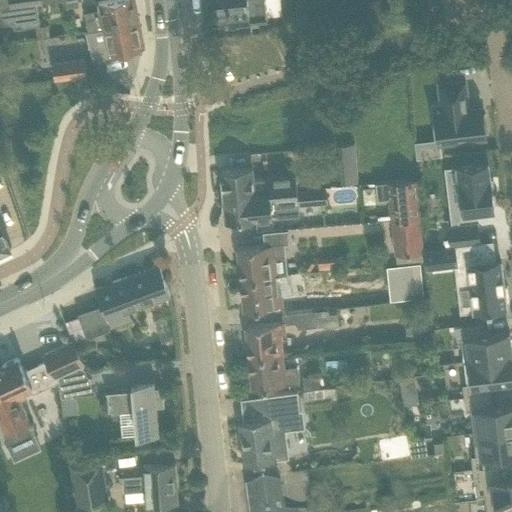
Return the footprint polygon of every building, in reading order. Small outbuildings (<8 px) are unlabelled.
[(139,21),(134,0),(105,0),(98,2),(99,8),(84,11),(88,31),(103,28),(139,21)] [(217,0),(219,14),(216,15),(217,26),(227,25),(227,23),(238,22),(238,20),(250,19),(250,18),(258,17),(267,16),(265,0),(217,0)] [(24,21),(39,19),(36,3),(10,6),(0,7),(0,24),(13,23),(12,11),(22,10),(24,21)] [(144,47),(139,21),(103,28),(88,31),(86,32),(92,59),(98,58),(99,62),(113,58),(112,54),(144,47)] [(84,59),(52,64),(55,79),(86,74),(84,59)] [(442,112),(435,113),(438,138),(439,143),(440,143),(485,138),(484,131),(487,131),(485,114),(482,114),(482,107),(468,109),(465,79),(439,83),(442,112)] [(359,181),(357,143),(344,143),(345,181),(359,181)] [(494,208),(488,162),(458,165),(462,202),(456,203),(458,219),(477,216),(476,210),(494,208)] [(296,175),(253,179),(252,167),(220,170),(223,196),(297,189),(296,175)] [(299,176),(300,188),(320,186),(319,174),(299,176)] [(416,179),(376,182),(377,199),(389,198),(391,220),(419,217),(416,179)] [(297,189),(223,196),(223,201),(225,222),(245,220),(257,219),(273,217),(272,205),(327,200),(326,187),(297,189)] [(419,217),(391,220),(394,253),(422,251),(419,217)] [(471,223),(448,226),(450,245),(455,245),(474,242),(480,242),(477,222),(471,223)] [(0,225),(0,253),(11,248),(0,225)] [(274,274),(272,255),(286,254),(285,242),(237,247),(240,278),(274,274)] [(424,249),(423,249),(426,269),(427,269),(445,267),(449,266),(458,265),(455,245),(450,245),(424,249)] [(317,259),(318,270),(339,268),(338,257),(317,259)] [(506,286),(503,286),(500,260),(468,263),(474,311),(506,307),(505,301),(508,301),(506,286)] [(420,263),(387,267),(390,300),(423,297),(420,263)] [(132,321),(128,310),(170,295),(159,264),(95,288),(102,306),(110,329),(132,321)] [(276,294),(274,274),(240,278),(244,309),(282,305),(281,294),(276,294)] [(339,325),(338,312),(329,313),(328,308),(296,312),(298,329),(339,325)] [(285,333),(283,321),(245,325),(248,356),(282,353),(280,333),(285,333)] [(511,355),(509,331),(482,334),(481,322),(455,325),(457,339),(462,338),(464,361),(511,355)] [(71,369),(84,364),(73,341),(44,354),(47,361),(54,377),(58,375),(58,381),(60,397),(73,396),(71,369)] [(301,382),(299,366),(284,368),(282,353),(248,356),(252,387),(301,382)] [(511,378),(511,356),(511,355),(464,361),(467,383),(462,383),(464,397),(489,394),(488,382),(511,378)] [(17,358),(0,365),(0,421),(5,433),(3,439),(6,445),(10,444),(34,432),(19,400),(24,397),(22,393),(30,389),(32,393),(58,381),(58,375),(54,377),(47,361),(24,371),(17,358)] [(320,387),(319,375),(303,377),(304,389),(320,387)] [(154,378),(132,380),(133,389),(107,392),(109,410),(134,407),(137,433),(158,431),(156,405),(164,404),(163,386),(154,387),(154,378)] [(328,388),(303,390),(305,402),(329,399),(328,388)] [(416,388),(401,391),(403,405),(418,403),(416,388)] [(262,419),(238,422),(243,463),(263,460),(276,458),(275,452),(288,450),(283,413),(300,410),(297,391),(259,396),(262,419)] [(511,403),(491,406),(489,394),(464,397),(466,410),(470,410),(473,432),(511,427),(511,403)] [(511,451),(511,427),(473,432),(475,454),(471,455),(473,469),(498,466),(497,453),(511,451)] [(429,435),(412,437),(414,454),(431,452),(429,435)] [(410,456),(407,437),(388,440),(391,459),(410,456)] [(443,441),(433,443),(435,453),(445,451),(443,441)] [(101,459),(70,464),(76,503),(107,498),(101,459)] [(177,501),(175,462),(142,465),(143,466),(119,467),(120,481),(123,481),(124,490),(144,489),(145,504),(177,501)] [(511,499),(511,476),(500,479),(498,466),(473,469),(477,505),(484,504),(484,503),(511,499)] [(309,511),(302,511),(284,511),(281,486),(247,490),(250,511),(309,511)] [(0,496),(0,511),(14,511),(14,509),(9,510),(7,495),(0,496)] [(511,511),(511,499),(484,503),(484,504),(485,511),(511,511)]
